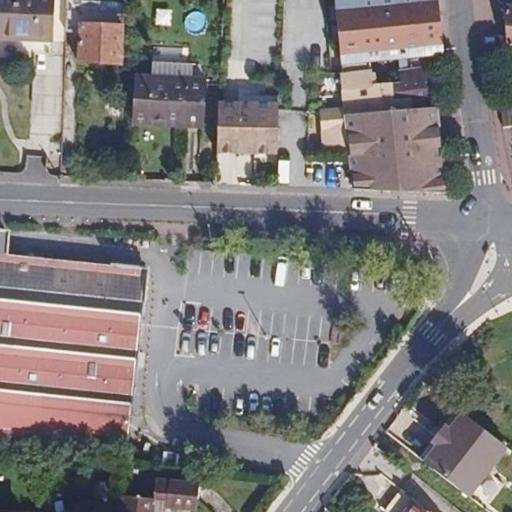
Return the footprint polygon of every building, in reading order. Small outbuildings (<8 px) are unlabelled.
[(0,0),(0,39),(52,42),(53,0),(0,0)] [(366,0),(334,3),(340,73),(369,69),(368,61),(398,58),(399,65),(431,61),(430,54),(443,52),(437,0),(366,0)] [(79,34),(78,62),(121,65),(123,15),(97,13),(98,2),(67,1),(66,33),(79,34)] [(511,5),(503,4),(508,52),(511,52),(511,5)] [(151,60),(150,77),(169,77),(170,61),(151,60)] [(390,100),(435,96),(432,68),(400,72),(398,73),(399,84),(389,85),(390,100)] [(150,77),(134,76),(132,121),(186,124),(186,126),(203,127),(205,79),(169,77),(150,77)] [(375,110),(374,87),(342,91),(344,110),(348,150),(349,156),(352,191),(445,194),(436,105),(375,110)] [(278,104),(216,103),(215,159),(277,160),(278,104)] [(502,125),(511,124),(511,108),(511,103),(500,105),(502,125)] [(324,152),(348,150),(344,110),(320,112),(324,152)] [(0,436),(125,449),(139,318),(54,308),(57,265),(7,257),(9,234),(0,232),(0,436)] [(145,276),(57,265),(54,308),(139,318),(145,276)] [(462,413),(425,462),(469,497),(506,448),(462,413)] [(120,495),(118,511),(166,511),(166,509),(195,511),(198,483),(155,479),(153,499),(120,495)] [(388,511),(431,511),(415,500),(402,489),(385,510),(388,511)] [(461,511),(484,511),(470,501),(461,511)]
